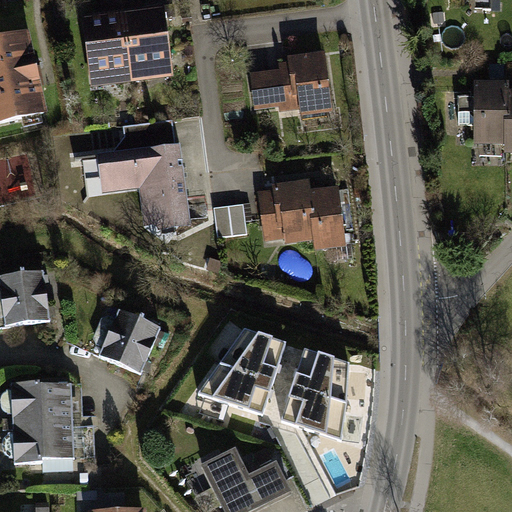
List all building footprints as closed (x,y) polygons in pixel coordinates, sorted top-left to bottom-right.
[(105,0),(107,14),(84,16),(91,79),(172,71),(165,8),(139,10),(138,0),(105,0)] [(29,34),(0,40),(0,124),(48,114),(29,34)] [(289,68),(258,72),(263,114),(299,110),(300,119),(339,114),(331,48),(287,53),(289,68)] [(508,80),(478,80),(478,140),(508,140),(508,148),(511,148),(511,88),(508,89),(508,80)] [(200,149),(115,158),(119,192),(162,187),(166,225),(208,220),(200,149)] [(312,174),(274,179),(276,196),(263,198),(268,237),(317,231),(318,244),(344,241),(337,183),(313,186),(312,174)] [(251,234),(251,210),(222,210),(221,233),(251,234)] [(58,270),(17,272),(20,319),(60,317),(58,270)] [(162,326),(122,309),(101,359),(140,376),(162,326)] [(275,382),(287,345),(246,333),(220,365),(275,382)] [(349,366),(305,351),(292,389),(347,406),(349,366)] [(265,416),(275,382),(220,365),(196,395),(265,416)] [(80,379),(7,382),(11,462),(83,459),(80,379)] [(347,406),(292,389),(282,423),(344,443),(347,406)] [(249,482),(235,454),(206,468),(227,511),(253,511),(291,493),(278,468),(249,482)]
